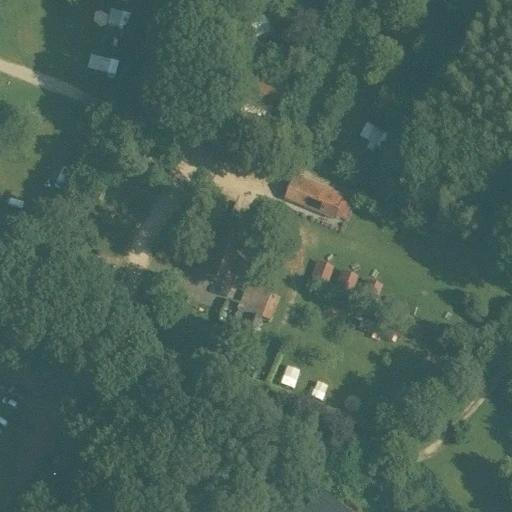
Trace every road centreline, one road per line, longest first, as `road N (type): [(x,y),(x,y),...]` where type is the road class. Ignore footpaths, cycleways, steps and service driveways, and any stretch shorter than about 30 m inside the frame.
road 1 (track): [(91,511),(110,478),(131,280),(180,144),(203,0)]
road 2 (track): [(159,192),(181,182),(253,198),(288,142),(345,0)]
road 3 (track): [(511,268),(484,291),(371,256),(253,198)]
road 4 (track): [(511,240),(288,142)]
